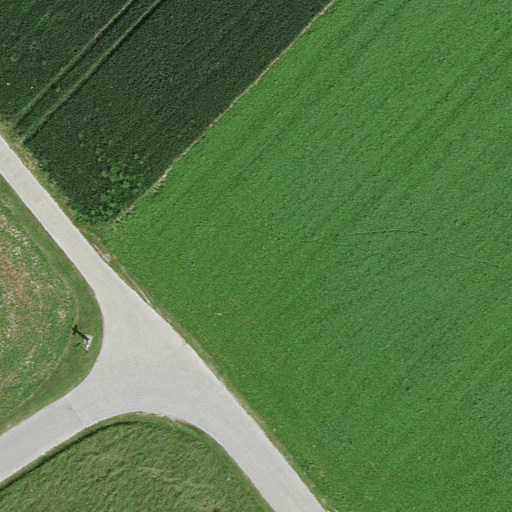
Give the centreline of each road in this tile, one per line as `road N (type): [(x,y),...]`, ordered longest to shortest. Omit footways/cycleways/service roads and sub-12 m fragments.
road 1 (track): [(286,511),(0,162)]
road 2 (residential): [(161,361),(0,464)]
